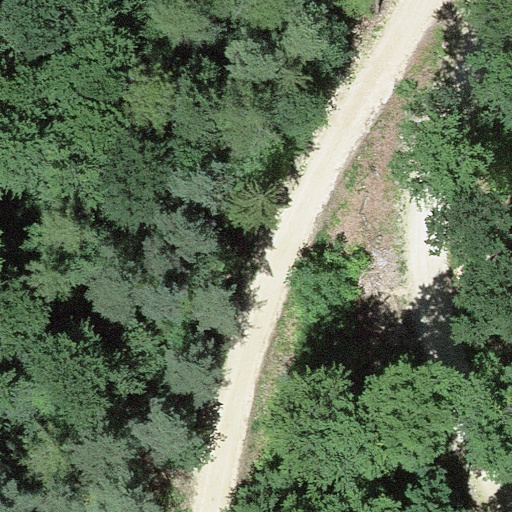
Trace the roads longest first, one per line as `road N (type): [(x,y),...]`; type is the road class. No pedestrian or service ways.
road 1 (track): [(418,0),(332,146),(218,443),(206,511)]
road 2 (track): [(511,499),(429,276),(441,163),(503,0)]
